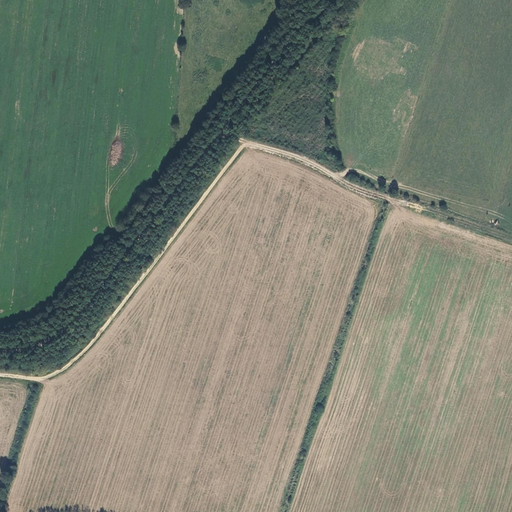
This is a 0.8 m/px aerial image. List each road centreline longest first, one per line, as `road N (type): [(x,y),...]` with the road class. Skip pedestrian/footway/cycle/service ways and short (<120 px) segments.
road 1 (unclassified): [(0,350),(32,347),(65,329),(320,0)]
road 2 (track): [(337,178),(318,162),(218,134)]
